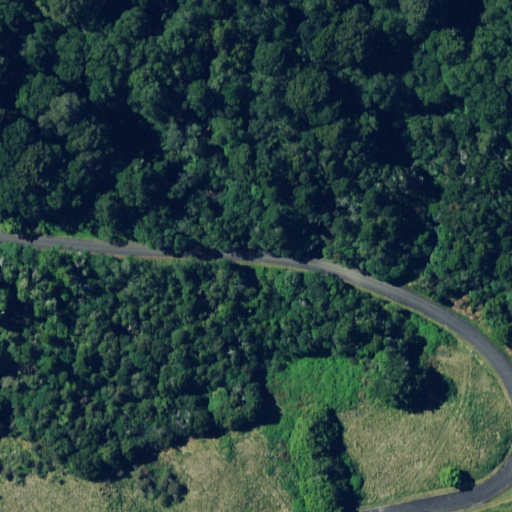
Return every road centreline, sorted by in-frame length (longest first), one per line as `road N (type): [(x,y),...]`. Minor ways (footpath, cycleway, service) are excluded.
road 1 (unclassified): [(0,237),(259,265),(413,301),(481,343),(511,385)]
road 2 (unclassified): [(511,456),(500,476),(460,496),(397,511)]
